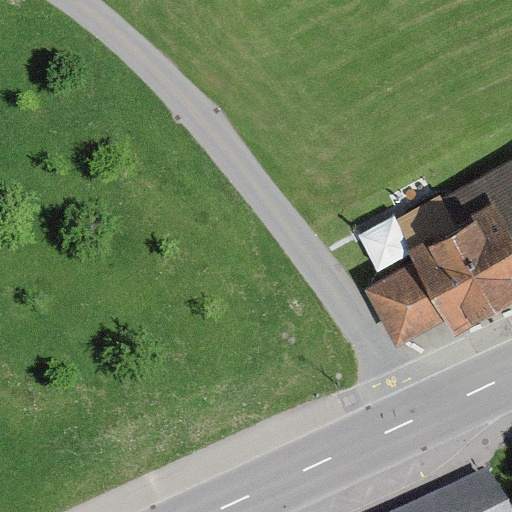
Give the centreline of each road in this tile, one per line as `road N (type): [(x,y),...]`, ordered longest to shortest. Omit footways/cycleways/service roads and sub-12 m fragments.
road 1 (unclassified): [(66,0),(204,128),(427,417)]
road 2 (primary): [(427,417),(221,511)]
